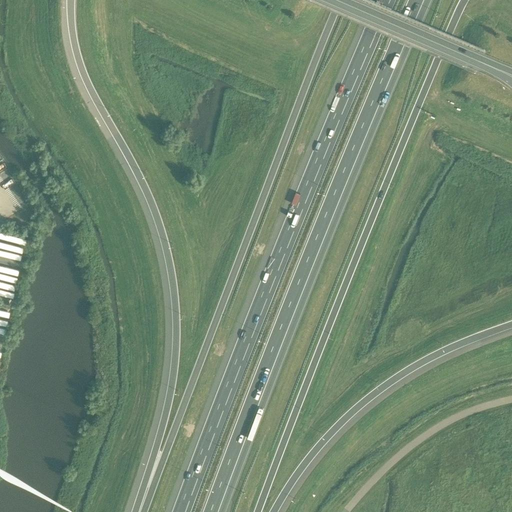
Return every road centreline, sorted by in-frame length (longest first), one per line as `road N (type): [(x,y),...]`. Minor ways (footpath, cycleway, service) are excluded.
road 1 (motorway): [(385,0),(272,263),(178,511)]
road 2 (motorway): [(213,511),(418,0)]
road 3 (motorway): [(258,511),(462,0)]
road 4 (motorway): [(340,0),(143,511)]
road 5 (motorway): [(70,0),(84,78),(155,210),(173,286),(171,385),(136,511)]
road 6 (motorway): [(273,511),(316,448),(365,401),(432,358),(511,325)]
road 7 (unclassified): [(346,511),(438,428),(511,399)]
road 8 (secondary): [(335,0),(495,67)]
